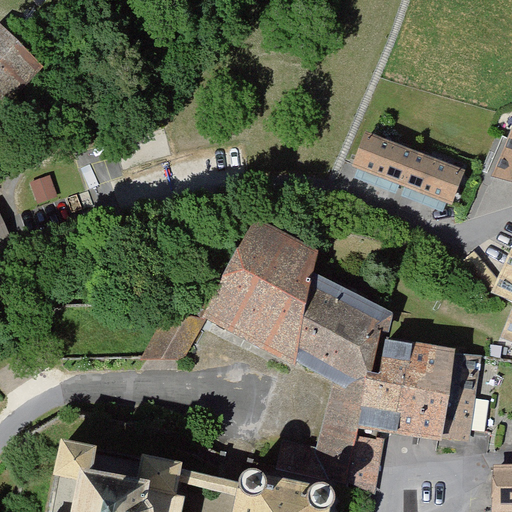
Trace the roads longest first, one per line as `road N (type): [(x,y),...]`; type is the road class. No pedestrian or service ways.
road 1 (residential): [(511,215),(460,236),(329,184),(160,198),(0,263)]
road 2 (residential): [(236,413),(178,398),(118,396),(47,402),(0,431)]
